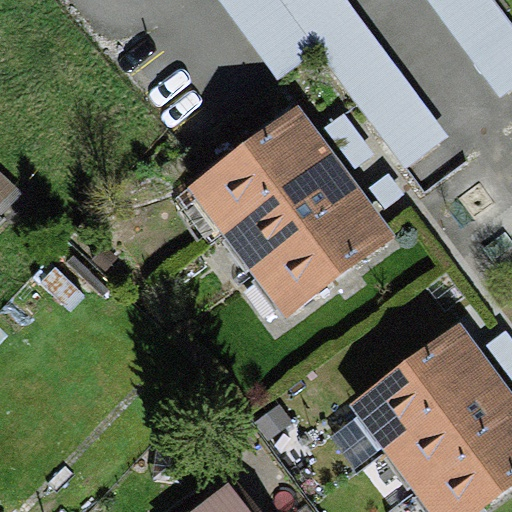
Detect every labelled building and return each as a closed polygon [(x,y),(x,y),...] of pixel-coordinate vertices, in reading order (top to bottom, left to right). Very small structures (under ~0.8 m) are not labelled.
[(231,231),(322,162),(291,121),(200,190),(231,231)] [(261,269),(352,201),(322,162),(231,231),(261,269)] [(352,201),(261,269),(292,310),(383,242),(352,201)] [(392,448),(485,379),(455,339),(362,407),(392,448)] [(421,487),(511,419),(511,415),(485,379),(392,448),(421,487)] [(511,419),(421,487),(440,511),(471,511),(511,482),(511,419)] [(247,511),(230,489),(199,511),(247,511)]
